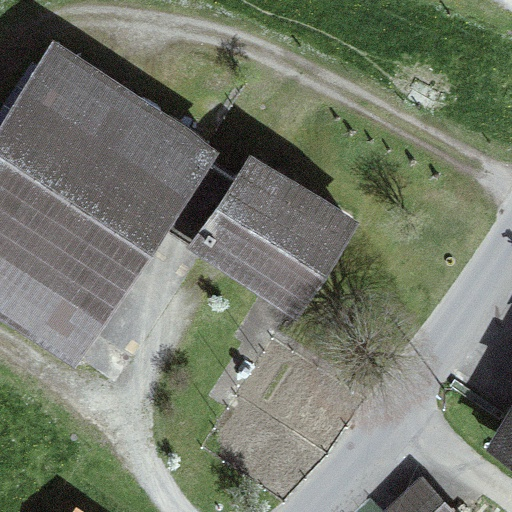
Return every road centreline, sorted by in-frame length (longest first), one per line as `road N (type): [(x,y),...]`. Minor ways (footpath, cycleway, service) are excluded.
road 1 (unclassified): [(511,244),(408,399),(302,511)]
road 2 (track): [(408,399),(453,453),(511,500)]
